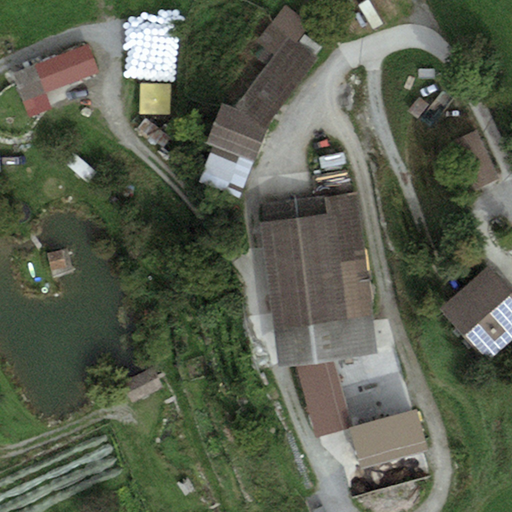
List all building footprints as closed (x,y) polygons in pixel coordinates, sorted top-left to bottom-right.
[(320,59),(272,22),(257,41),(263,46),(255,56),(267,65),(241,99),(272,123),(320,59)] [(89,44),(11,72),(21,99),(99,71),(89,44)] [(171,117),(171,86),(140,86),(140,117),(171,117)] [(205,143),(212,146),(253,163),(269,124),(221,104),(205,143)] [(476,131),(451,142),(472,188),(497,177),(476,131)] [(212,146),(199,181),(240,197),(253,163),(212,146)] [(327,213),(260,221),(278,367),(298,365),(335,360),(378,355),(358,193),(325,197),(327,213)] [(61,250),(47,255),(52,271),(66,267),(61,250)] [(511,296),(489,269),(443,308),(488,361),(511,340),(511,296)] [(347,415),(335,360),(298,365),(315,435),(343,427),(340,417),(347,415)] [(153,368),(122,383),(132,402),(162,387),(153,368)] [(428,448),(416,409),(350,428),(362,467),(428,448)] [(175,453),(168,462),(176,469),(183,461),(175,453)] [(209,472),(196,477),(203,494),(215,489),(209,472)] [(366,511),(367,511),(416,500),(413,485),(363,497),(366,511)]
